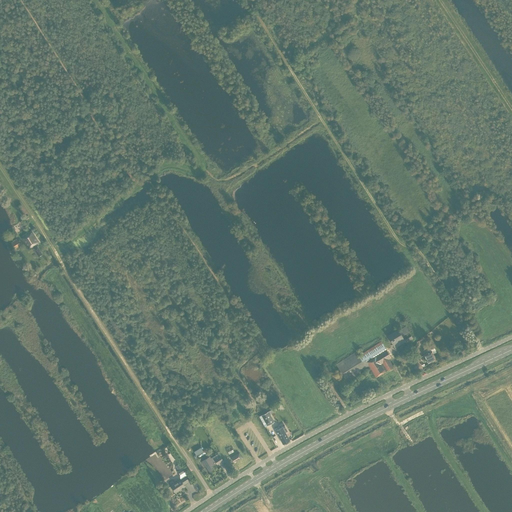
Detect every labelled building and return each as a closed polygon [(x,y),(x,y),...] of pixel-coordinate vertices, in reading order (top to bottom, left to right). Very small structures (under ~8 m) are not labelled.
[(32,247),(39,256),(43,254),(36,244),(39,242),(32,232),(22,238),(29,249),(32,247)] [(11,243),(15,249),(21,245),(17,239),(11,243)] [(398,329),(396,330),(387,336),(395,349),(406,342),(406,343),(413,339),(406,326),(399,331),(398,329)] [(379,376),(394,367),(389,359),(391,357),(381,341),(358,356),(356,352),(336,364),(347,382),(369,368),(375,378),(379,376)] [(409,349),(412,353),(420,347),(418,343),(409,349)] [(424,355),(428,363),(436,360),(433,354),(432,351),(431,349),(428,344),(423,346),(423,347),(423,349),(426,354),(424,355)] [(265,422),(267,426),(274,422),(270,414),(274,413),(272,410),(261,416),(262,418),(261,418),(264,423),(265,422)] [(278,427),(274,429),(283,444),(290,440),(285,432),(287,431),(285,426),(279,429),(278,427)] [(231,457),(234,463),(242,458),(239,453),(231,457)] [(205,465),(209,472),(216,467),(214,464),(216,463),(217,465),(223,461),(220,456),(214,459),(216,462),(214,463),(210,457),(201,462),(203,466),(205,465)] [(186,476),(171,486),(167,489),(169,493),(173,490),(175,493),(185,486),(184,484),(189,481),(186,476)]
